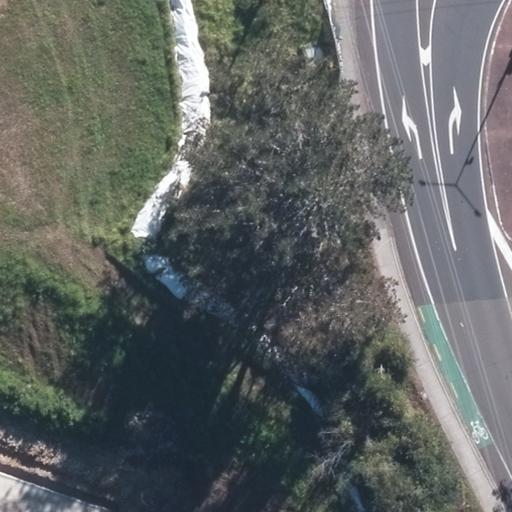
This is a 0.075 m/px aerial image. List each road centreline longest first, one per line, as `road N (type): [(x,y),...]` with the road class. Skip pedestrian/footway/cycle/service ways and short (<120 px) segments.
road 1 (primary): [(447,228),(402,0)]
road 2 (secondary): [(447,228),(456,109),(476,0)]
road 3 (secondary): [(511,377),(447,228)]
